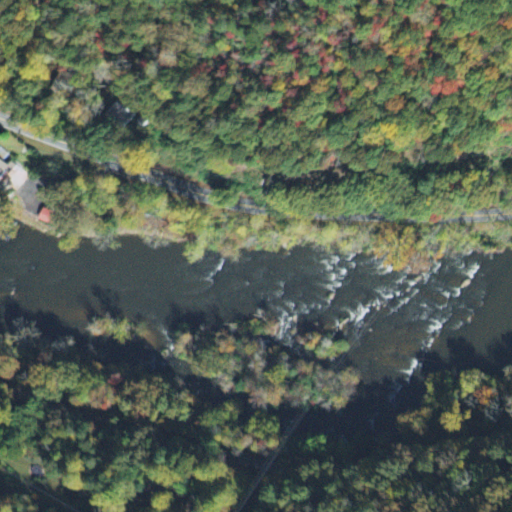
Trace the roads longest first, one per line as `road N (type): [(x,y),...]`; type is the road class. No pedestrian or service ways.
road 1 (tertiary): [(511,210),(467,215),(230,201),(0,117)]
road 2 (residential): [(49,511),(147,496),(228,511)]
